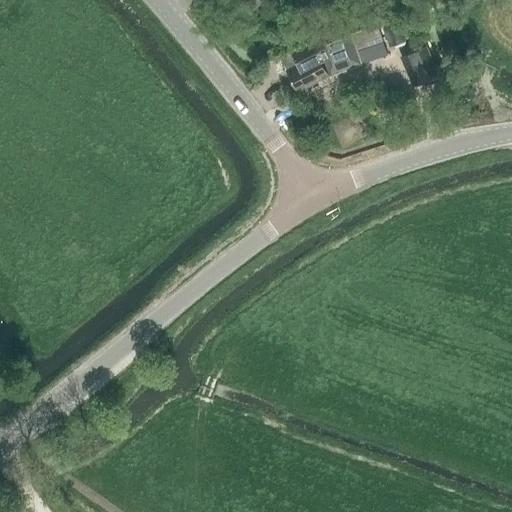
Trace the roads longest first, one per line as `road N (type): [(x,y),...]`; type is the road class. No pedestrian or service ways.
road 1 (tertiary): [(0,450),(313,200)]
road 2 (tertiary): [(313,200),(157,0)]
road 3 (tertiary): [(313,200),(407,160),(511,134)]
